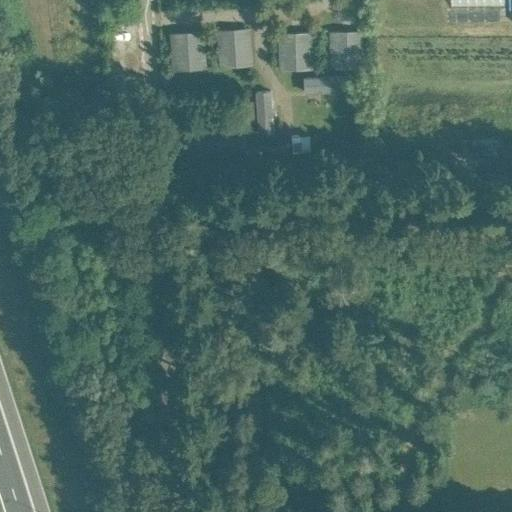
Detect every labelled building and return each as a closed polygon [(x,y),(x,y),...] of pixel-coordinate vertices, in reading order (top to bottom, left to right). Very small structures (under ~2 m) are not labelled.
[(217,29),(219,66),(253,64),(251,27),(217,29)] [(204,29),(170,31),(172,69),(206,67),(204,29)] [(364,30),(330,30),(330,67),(364,67),(364,30)] [(278,32),(279,69),(313,68),(312,32),(278,32)] [(306,92),(352,91),(351,74),(306,75),(306,92)] [(276,133),(275,88),(256,89),(257,133),(276,133)] [(234,154),(233,129),(172,131),(173,156),(234,154)]
